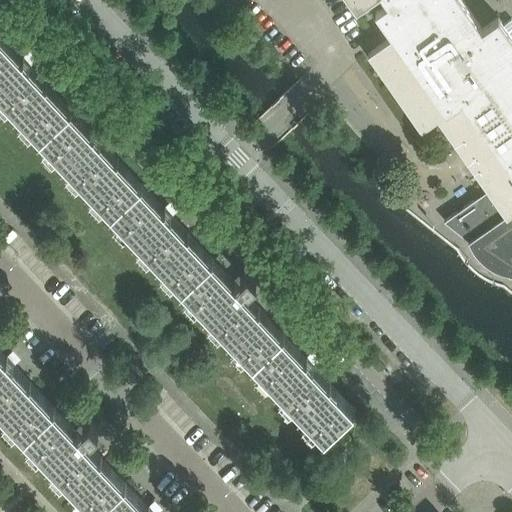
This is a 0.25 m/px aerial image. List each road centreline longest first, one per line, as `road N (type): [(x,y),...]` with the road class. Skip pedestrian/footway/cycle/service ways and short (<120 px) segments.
road 1 (residential): [(19,0),(462,472)]
road 2 (residential): [(498,436),(85,0)]
road 3 (residential): [(232,511),(0,266)]
